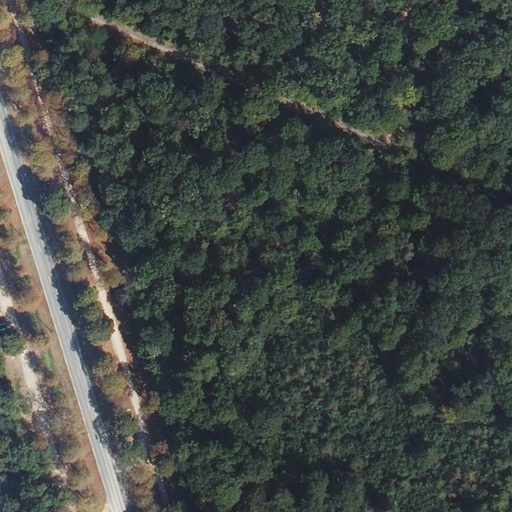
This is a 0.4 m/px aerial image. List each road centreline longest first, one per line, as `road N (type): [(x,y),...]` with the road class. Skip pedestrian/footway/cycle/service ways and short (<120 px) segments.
road 1 (track): [(494,0),(193,402),(161,488)]
road 2 (unknown): [(8,0),(168,511)]
road 3 (secondary): [(0,109),(122,511)]
road 4 (track): [(73,511),(0,268)]
